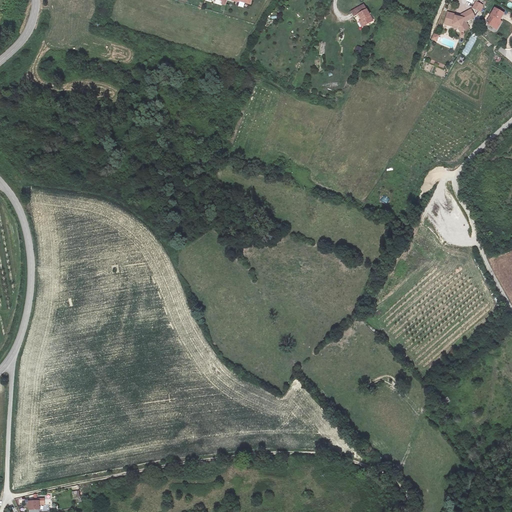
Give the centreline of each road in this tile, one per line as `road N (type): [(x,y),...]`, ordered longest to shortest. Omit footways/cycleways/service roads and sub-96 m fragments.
road 1 (track): [(408,511),(405,489),(394,480),(317,453),(256,453),(6,496)]
road 2 (unclassified): [(511,310),(456,186),(471,154),(511,120)]
road 3 (tertiary): [(9,358),(29,301),(31,264),(26,228),(2,184)]
road 4 (residential): [(2,511),(9,358)]
